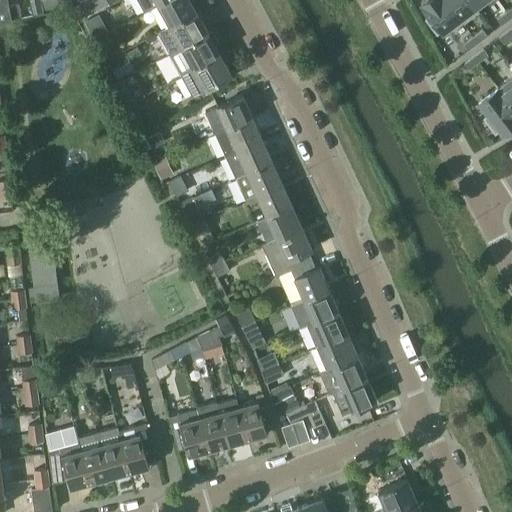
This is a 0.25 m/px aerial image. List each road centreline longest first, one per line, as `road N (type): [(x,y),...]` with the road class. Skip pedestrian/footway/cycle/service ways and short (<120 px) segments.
road 1 (residential): [(424,418),(347,236),(350,219),(285,79),(269,69),(231,0)]
road 2 (residential): [(186,504),(424,418)]
road 3 (residential): [(477,205),(372,0)]
